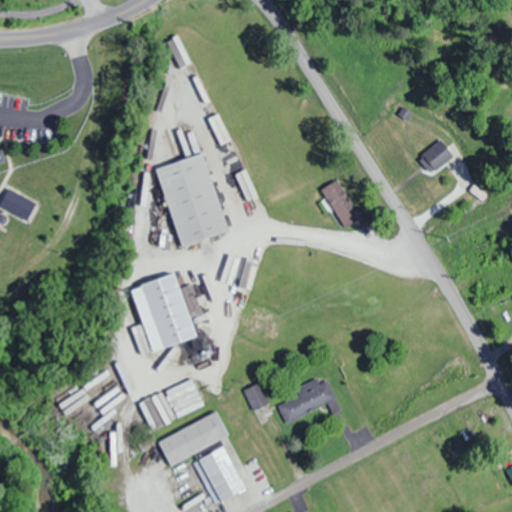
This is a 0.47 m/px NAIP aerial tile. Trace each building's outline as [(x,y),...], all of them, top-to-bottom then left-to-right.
[(418,158),(431,174),(454,156),(441,139),(418,158)] [(204,153),(157,167),(180,246),(227,233),(204,153)] [(361,219),(337,180),(321,190),(345,229),(361,219)] [(0,206),(0,207),(29,220),(37,202),(8,189),(0,206)] [(196,338),(175,274),(131,288),(151,352),(196,338)] [(203,405),(191,379),(164,392),(176,417),(203,405)] [(277,402),(285,422),(336,400),(328,380),(277,402)] [(496,420),(488,406),(474,413),(482,427),(496,420)] [(157,440),(169,465),(229,437),(217,412),(157,440)] [(245,489),(224,446),(193,462),(214,504),(245,489)]
